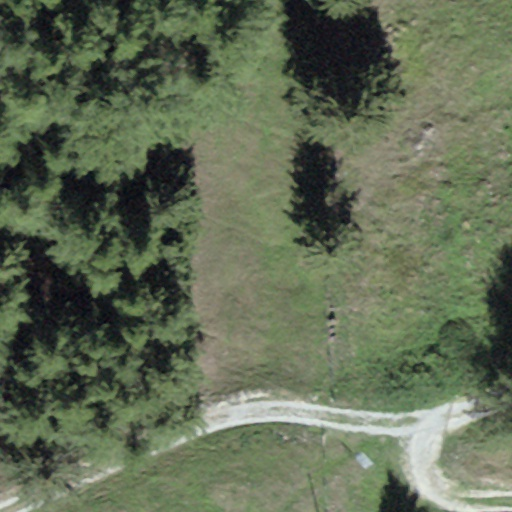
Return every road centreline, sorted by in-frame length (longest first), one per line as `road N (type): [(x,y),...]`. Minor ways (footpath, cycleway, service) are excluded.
road 1 (track): [(414,464),(322,424),(235,416),(64,469),(0,505)]
road 2 (track): [(511,386),(448,418),(414,464),(429,489),(469,503),(511,505)]
